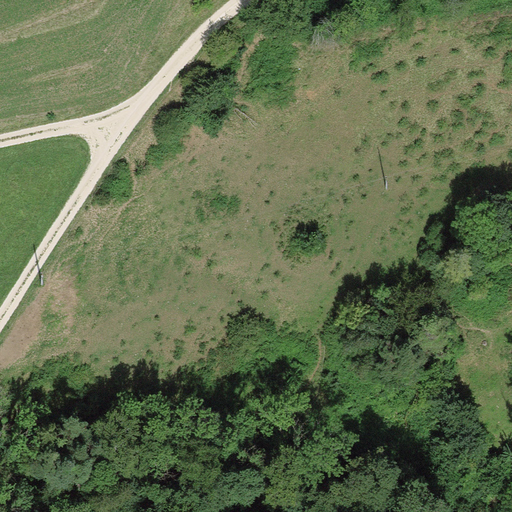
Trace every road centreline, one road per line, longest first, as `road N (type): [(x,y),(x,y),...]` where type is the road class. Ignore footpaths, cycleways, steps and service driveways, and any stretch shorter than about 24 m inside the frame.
road 1 (track): [(0,316),(129,110),(206,27),(243,0)]
road 2 (track): [(0,142),(129,110)]
